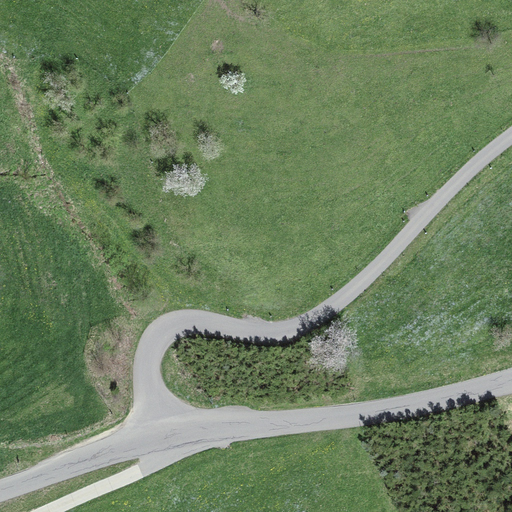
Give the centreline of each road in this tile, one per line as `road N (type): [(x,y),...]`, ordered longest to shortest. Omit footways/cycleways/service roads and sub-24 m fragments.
road 1 (unclassified): [(194,430),(375,411),(511,379)]
road 2 (unclassified): [(0,490),(194,430)]
road 3 (unclassified): [(47,511),(156,463),(194,430)]
